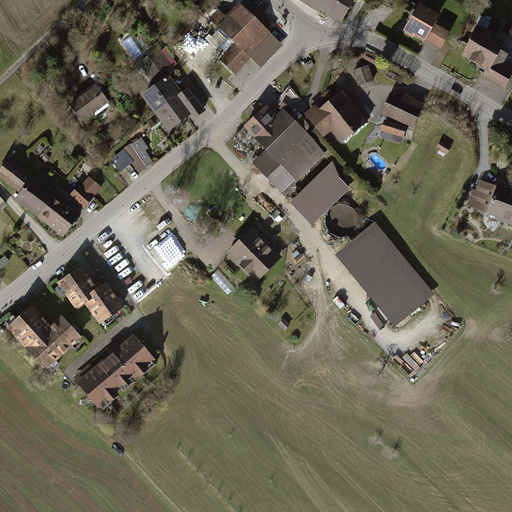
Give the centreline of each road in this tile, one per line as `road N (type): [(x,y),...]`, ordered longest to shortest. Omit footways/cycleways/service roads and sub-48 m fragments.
road 1 (unclassified): [(0,302),(312,38)]
road 2 (unclassified): [(511,117),(366,38),(312,38)]
road 3 (unknown): [(207,130),(321,248),(328,295)]
